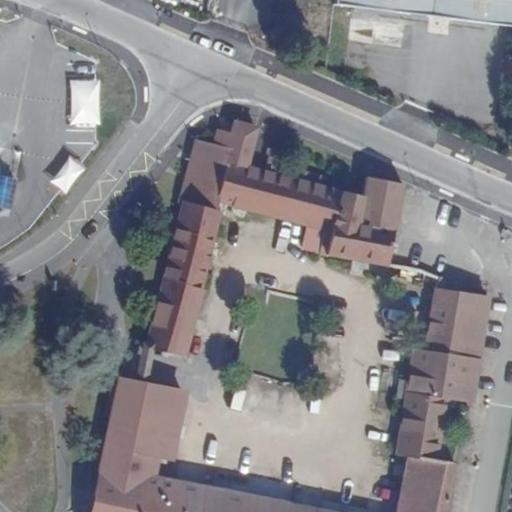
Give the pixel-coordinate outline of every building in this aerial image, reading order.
[(333,0),(333,5),(387,12),(388,0),(333,0)] [(511,0),(388,0),(387,12),(476,23),(511,27),(511,0)] [(71,125),(101,125),(100,79),(71,79),(71,125)] [(325,229),(319,254),(386,265),(403,185),(366,177),(361,197),(322,187),(325,175),(303,170),(289,166),(287,177),(244,166),(253,129),(235,124),(232,134),(217,130),(213,144),(191,139),(175,202),(180,203),(144,345),(184,353),(223,204),(325,229)] [(270,146),(265,166),(282,170),(287,150),(270,146)] [(52,182),(67,193),(87,166),(71,156),(52,182)] [(442,511),(453,462),(437,459),(447,396),(469,400),(485,295),(460,291),(433,287),(423,351),(410,349),(393,452),(405,454),(393,511),(332,511),(149,476),(152,456),(169,459),(184,394),(118,381),(90,511),(442,511)]
